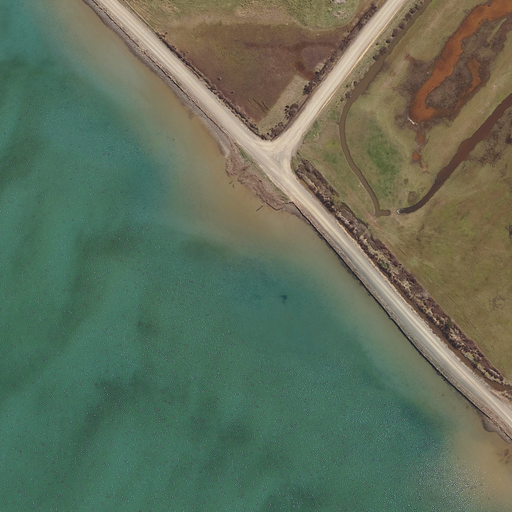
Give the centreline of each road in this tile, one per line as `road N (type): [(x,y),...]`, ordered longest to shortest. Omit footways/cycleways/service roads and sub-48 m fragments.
road 1 (unclassified): [(273,165),(416,327),(511,421)]
road 2 (unclassified): [(110,0),(273,165)]
road 3 (unclassified): [(397,0),(273,165)]
